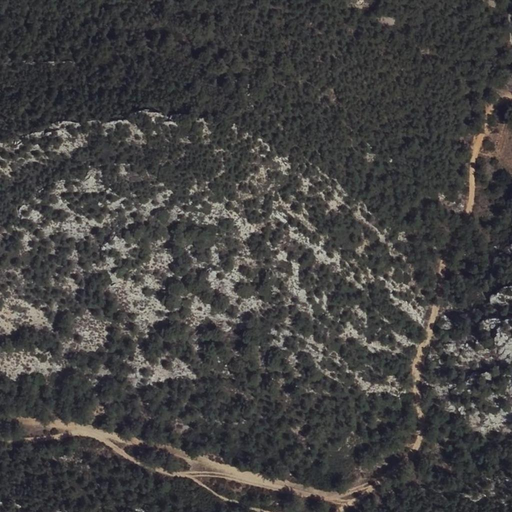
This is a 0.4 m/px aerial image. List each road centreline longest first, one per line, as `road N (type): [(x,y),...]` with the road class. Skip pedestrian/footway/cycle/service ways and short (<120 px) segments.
road 1 (track): [(341,511),(418,445),(419,358),(444,256),(471,204),(484,123),(503,97),(511,97)]
road 2 (track): [(0,418),(63,425),(264,511)]
